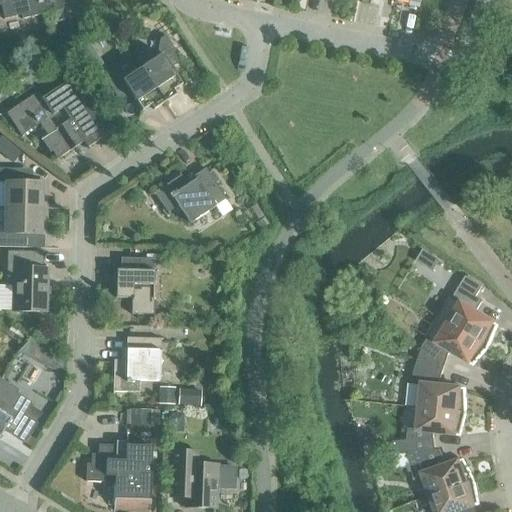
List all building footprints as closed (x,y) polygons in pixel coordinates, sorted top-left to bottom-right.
[(42,15),(37,0),(0,0),(0,8),(3,21),(20,16),(21,20),(42,15)] [(37,0),(42,15),(62,10),(61,6),(78,2),(77,0),(37,0)] [(408,0),(407,6),(418,8),(419,0),(408,0)] [(159,56),(141,68),(164,103),(176,95),(173,91),(182,85),(171,68),(181,62),(164,37),(159,40),(156,51),(159,56)] [(164,103),(141,68),(122,81),(118,76),(107,74),(102,78),(119,103),(130,95),(141,112),(150,106),(153,111),(164,103)] [(5,114),(21,138),(40,125),(46,136),(40,140),(49,154),(51,152),(56,160),(82,143),(86,149),(112,132),(75,77),(42,99),(38,93),(5,114)] [(1,138),(0,138),(0,153),(12,164),(20,154),(1,138)] [(0,183),(6,183),(5,209),(45,210),(46,184),(24,184),(24,170),(0,169),(0,183)] [(154,195),(167,214),(177,207),(188,225),(224,201),(225,202),(226,202),(204,169),(184,183),(179,175),(178,175),(179,177),(152,195),(152,196),(154,195)] [(5,209),(0,208),(0,248),(22,249),(22,236),(44,236),(45,210),(5,209)] [(11,312),(46,313),(47,269),(18,269),(19,253),(7,252),(6,284),(8,287),(12,287),(11,312)] [(115,299),(131,299),(130,315),(152,316),(154,260),(120,259),(119,271),(116,271),(115,299)] [(437,317),(488,348),(497,326),(475,313),(482,301),(475,297),(481,287),(465,277),(459,287),(452,299),(449,297),(437,317)] [(417,360),(443,369),(448,356),(450,352),(472,366),(488,348),(437,317),(425,337),(427,339),(422,348),(417,360)] [(112,393),(138,394),(139,382),(159,382),(160,340),(126,339),(125,362),(113,361),(112,393)] [(422,386),(419,408),(466,413),(465,389),(438,387),(439,382),(443,369),(417,360),(413,373),(412,385),(422,386)] [(0,380),(0,435),(3,431),(24,444),(37,424),(23,416),(31,403),(16,394),(18,391),(0,380)] [(158,388),(158,405),(174,405),(174,389),(158,388)] [(178,391),(177,407),(200,408),(201,392),(178,391)] [(59,393),(53,402),(58,405),(64,396),(59,393)] [(406,441),(407,455),(435,451),(433,438),(433,433),(460,436),(466,413),(419,408),(417,430),(407,429),(406,441)] [(129,411),(129,429),(150,429),(150,411),(129,411)] [(181,414),(168,413),(168,432),(181,433),(181,414)] [(113,506),(149,507),(151,447),(97,446),(97,455),(90,455),(90,465),(85,465),(85,482),(105,483),(105,477),(114,477),(113,506)] [(429,497),(474,481),(462,460),(444,467),(439,451),(435,452),(435,451),(407,455),(409,468),(413,479),(422,476),(429,497)] [(168,498),(183,499),(183,508),(215,510),(216,489),(233,489),(234,469),(217,468),(217,466),(196,465),(197,453),(170,452),(168,498)] [(429,497),(434,511),(457,511),(478,505),(474,481),(429,497)]
